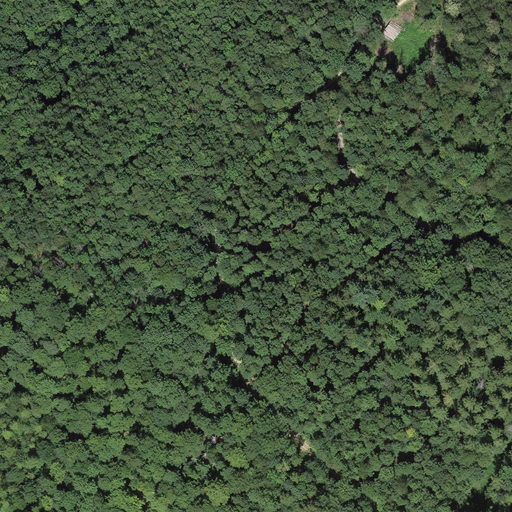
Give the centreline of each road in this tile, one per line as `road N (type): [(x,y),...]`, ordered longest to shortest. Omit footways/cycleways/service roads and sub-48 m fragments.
road 1 (track): [(400,0),(343,72),(340,159),(365,195),(511,272)]
road 2 (track): [(214,235),(228,334),(244,378),(289,434),(382,511)]
road 3 (track): [(214,235),(232,190),(343,72)]
